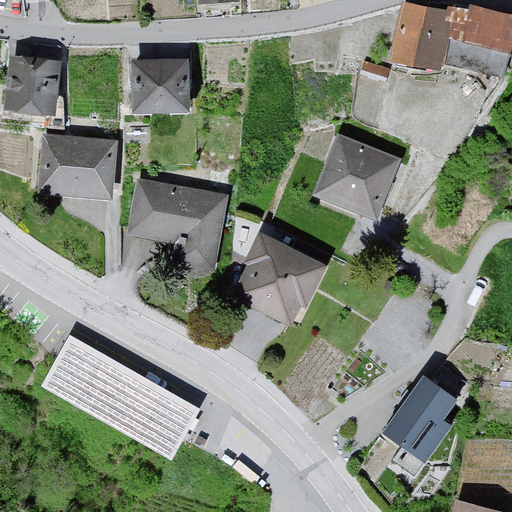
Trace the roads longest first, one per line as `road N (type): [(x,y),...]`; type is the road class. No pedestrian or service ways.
road 1 (tertiary): [(0,229),(278,411),(360,511)]
road 2 (residential): [(0,25),(91,34),(228,27),(395,0)]
